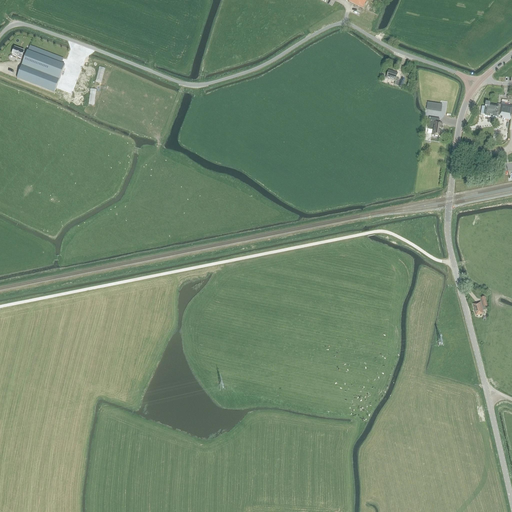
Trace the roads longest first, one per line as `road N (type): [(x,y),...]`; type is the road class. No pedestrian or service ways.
road 1 (unclassified): [(463,76),(345,23),(261,66),(201,85),(24,24),(0,35)]
road 2 (tertiary): [(511,503),(450,251),(455,148),(468,95)]
